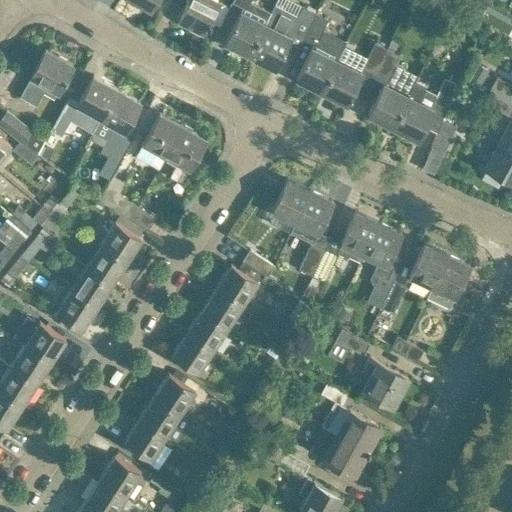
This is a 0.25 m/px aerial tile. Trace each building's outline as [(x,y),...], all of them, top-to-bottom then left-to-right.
[(135,0),(150,8),(154,0),(135,0)] [(169,0),(183,7),(178,18),(204,30),(207,23),(208,24),(210,20),(219,25),(229,5),(219,0),(218,0),(169,0)] [(271,11),(270,11),(250,0),(249,0),(232,0),(232,2),(242,7),(225,41),(250,54),(271,11)] [(304,37),(316,13),(303,7),(298,16),(274,3),(270,11),(271,11),(250,54),(275,66),(292,32),(304,37)] [(328,19),(316,13),(304,37),(314,43),(296,77),(321,90),(336,60),(344,45),(321,33),(328,19)] [(375,43),(362,67),(374,74),(387,49),(375,43)] [(58,90),(73,63),(45,48),(30,75),(31,75),(20,95),(34,103),(38,96),(40,97),(47,84),(58,90)] [(399,55),(387,49),(374,74),(386,80),(399,55)] [(361,72),(336,60),(321,90),(346,102),(361,72)] [(478,63),(470,77),(481,83),(489,69),(478,63)] [(68,98),(51,129),(60,134),(69,119),(80,126),(92,132),(100,117),(117,87),(93,75),(77,103),(68,98)] [(511,84),(497,76),(490,89),(511,101),(511,84)] [(444,78),(432,104),(445,110),(457,84),(444,78)] [(415,80),(407,96),(408,96),(392,126),(417,138),(433,108),(418,101),(426,86),(415,80)] [(383,83),(367,113),(392,126),(408,96),(407,96),(383,83)] [(92,132),(89,137),(103,145),(100,150),(108,154),(119,161),(136,131),(126,125),(129,120),(140,100),(117,87),(100,117),(92,132)] [(511,105),(511,101),(490,89),(483,100),(507,114),(511,105)] [(36,154),(45,138),(34,130),(8,108),(0,118),(0,122),(20,139),(19,140),(36,154)] [(166,155),(183,124),(159,111),(134,156),(146,162),(153,148),(166,155)] [(511,116),(498,141),(511,148),(511,116)] [(429,146),(444,152),(455,127),(441,120),(429,146)] [(206,137),(183,124),(166,155),(177,161),(169,174),(181,181),(189,166),(189,167),(206,137)] [(477,142),(493,151),(485,165),(487,166),(485,170),(483,173),(484,177),(487,180),(490,182),(493,183),(497,184),(501,183),(503,180),(504,176),(511,180),(511,148),(498,141),(483,132),(477,142)] [(0,155),(10,144),(0,135),(0,155)] [(36,154),(19,140),(13,148),(31,162),(37,154),(36,154)] [(125,182),(111,175),(109,179),(98,199),(122,215),(131,201),(119,193),(125,182)] [(295,220),(310,189),(287,178),(272,209),(295,220)] [(75,181),(59,200),(52,208),(60,216),(67,206),(82,188),(75,181)] [(318,231),(333,200),(310,189),(295,220),(318,231)] [(52,208),(59,200),(50,193),(42,203),(50,211),(52,208)] [(154,217),(131,201),(122,215),(146,231),(154,217)] [(42,223),(50,211),(42,203),(32,216),(35,218),(31,224),(25,219),(23,223),(32,230),(39,221),(42,223)] [(18,205),(12,213),(19,219),(25,210),(18,205)] [(49,229),(60,216),(52,208),(50,211),(42,223),(44,225),(39,231),(47,238),(49,240),(55,233),(49,229)] [(363,253),(378,221),(355,210),(340,242),(335,253),(324,248),(311,275),(324,281),(332,262),(337,264),(341,263),(343,256),(345,257),(346,257),(348,256),(349,255),(360,260),(364,253),(363,253)] [(32,230),(23,223),(10,213),(0,225),(0,238),(6,243),(14,250),(23,239),(24,239),(32,230)] [(127,260),(141,238),(115,220),(101,243),(127,260)] [(380,307),(407,248),(397,243),(402,232),(378,221),(363,253),(364,253),(378,260),(373,272),(370,277),(372,283),(375,284),(367,301),(380,307)] [(29,260),(47,238),(39,231),(22,252),(29,260)] [(311,275),(324,248),(311,241),(298,269),(311,275)] [(431,285),(447,253),(423,242),(418,253),(407,248),(380,307),(392,313),(405,286),(404,285),(406,280),(410,282),(413,277),(431,285)] [(0,257),(5,261),(14,250),(6,243),(0,250),(0,257)] [(112,282),(127,260),(101,243),(86,265),(112,282)] [(242,259),(244,260),(264,274),(267,276),(277,261),(252,245),(242,259)] [(9,285),(29,260),(22,252),(0,278),(9,285)] [(447,253),(431,285),(426,296),(450,307),(470,264),(447,253)] [(242,302),(257,280),(259,281),(264,274),(244,260),(239,268),(231,263),(216,285),(242,302)] [(112,282),(86,265),(71,288),(97,305),(112,282)] [(228,325),(242,302),(216,285),(201,307),(228,325)] [(97,305),(71,288),(56,310),(82,327),(97,305)] [(460,300),(456,308),(469,314),(473,306),(460,300)] [(313,318),(320,308),(309,301),(303,311),(313,318)] [(213,347),(228,325),(201,307),(186,330),(213,347)] [(343,310),(339,323),(364,333),(369,320),(343,310)] [(289,315),(281,327),(290,333),(298,321),(289,315)] [(51,360),(66,338),(39,320),(24,343),(51,360)] [(281,327),(273,339),(283,346),(290,333),(281,327)] [(369,342),(342,327),(335,339),(363,354),(369,342)] [(198,370),(213,347),(186,330),(172,352),(198,370)] [(397,335),(390,346),(417,361),(423,349),(397,335)] [(36,383),(51,360),(24,343),(9,365),(36,383)] [(369,355),(354,383),(393,404),(408,376),(369,355)] [(257,376),(263,365),(254,359),(247,370),(257,376)] [(36,383),(9,365),(0,379),(0,390),(21,405),(36,383)] [(249,388),(257,376),(247,370),(239,382),(249,388)] [(195,389),(168,372),(154,394),(180,411),(195,389)] [(381,425),(349,407),(342,403),(347,393),(326,382),(320,393),(336,401),(324,424),(368,449),(381,425)] [(21,405),(0,390),(0,423),(6,427),(21,405)] [(165,434),(180,411),(154,394),(139,416),(165,434)] [(150,456),(165,434),(139,416),(124,439),(150,456)] [(219,436),(226,423),(218,418),(211,430),(215,433),(219,436)] [(368,449),(324,424),(310,449),(295,441),(289,451),(310,463),(315,453),(354,474),(368,449)] [(208,463),(223,438),(219,436),(215,433),(200,457),(208,463)] [(310,463),(289,451),(278,445),(271,457),(304,475),(310,463)] [(125,493),(140,471),(114,454),(99,476),(125,493)] [(202,474),(208,463),(200,457),(193,468),(202,474)] [(189,468),(181,483),(192,490),(201,475),(189,468)] [(306,511),(333,511),(343,495),(308,475),(299,491),(305,495),(298,507),(306,511)] [(104,511),(113,511),(125,493),(99,476),(85,499),(104,511)] [(174,507),(183,491),(176,487),(166,502),(174,507)] [(266,487),(260,498),(278,509),(285,497),(266,487)] [(104,511),(85,499),(75,511),(104,511)] [(170,511),(174,507),(166,502),(159,511),(170,511)] [(280,511),(263,503),(258,511),(280,511)]
